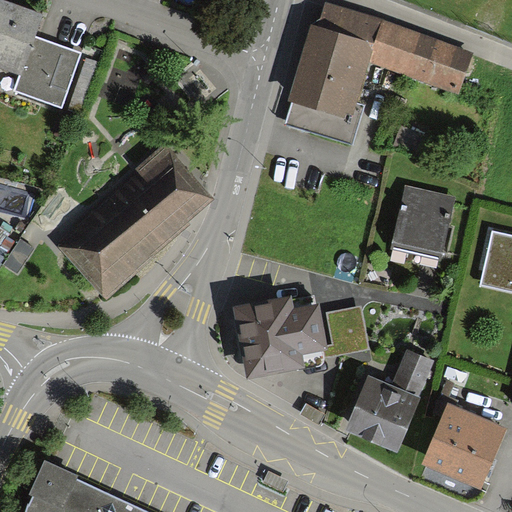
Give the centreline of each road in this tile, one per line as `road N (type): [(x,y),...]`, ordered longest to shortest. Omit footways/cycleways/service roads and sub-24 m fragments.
road 1 (residential): [(149,368),(216,236),(257,59)]
road 2 (residential): [(149,368),(434,511)]
road 3 (residential): [(338,0),(511,59)]
road 4 (residential): [(257,59),(93,0)]
